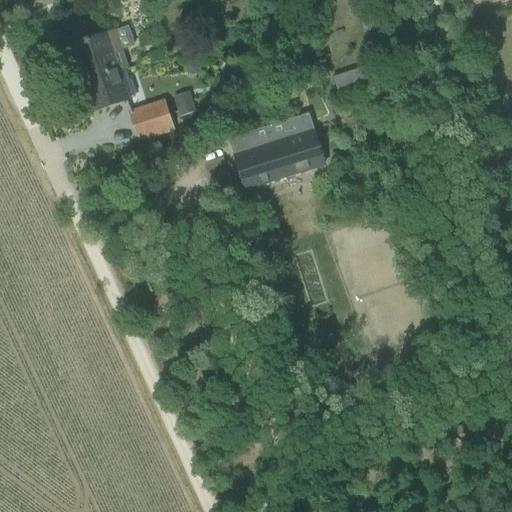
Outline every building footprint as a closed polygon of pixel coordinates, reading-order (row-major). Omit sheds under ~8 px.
[(244,1),(245,15),(262,14),(262,0),(244,1)] [(116,33),(72,47),(84,83),(119,71),(128,68),(116,33)] [(119,71),(84,83),(93,112),(129,101),(119,71)] [(188,92),(171,97),(178,118),(194,113),(188,92)] [(170,131),(162,103),(127,114),(135,141),(170,131)] [(267,127),(225,139),(238,188),(325,166),(315,131),(271,143),(267,127)]
